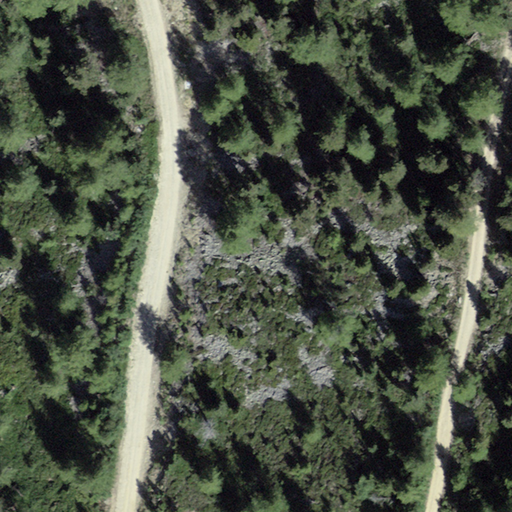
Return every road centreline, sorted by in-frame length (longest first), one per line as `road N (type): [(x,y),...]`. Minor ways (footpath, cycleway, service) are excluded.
road 1 (track): [(123,511),(173,177),(171,105),(149,0)]
road 2 (track): [(425,511),(511,93)]
